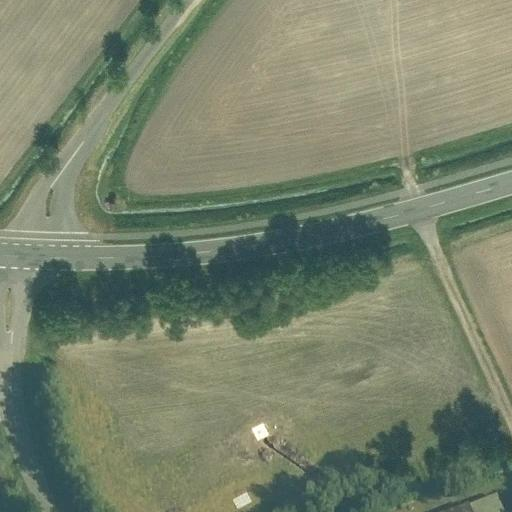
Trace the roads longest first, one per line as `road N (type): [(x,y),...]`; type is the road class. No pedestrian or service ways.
road 1 (tertiary): [(8,255),(208,251),(305,235),(511,179)]
road 2 (unclassified): [(187,0),(8,255)]
road 3 (unclassified): [(2,372),(9,429),(47,511)]
